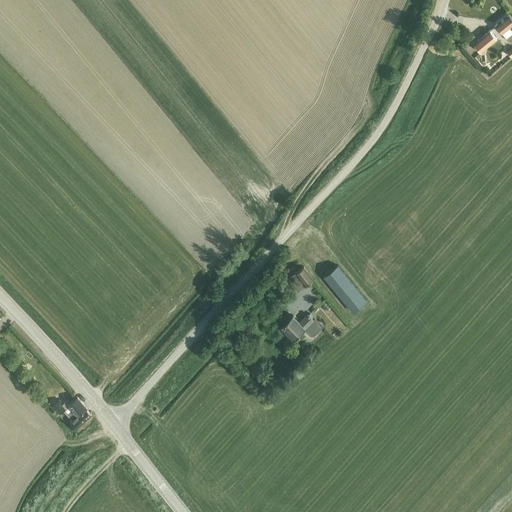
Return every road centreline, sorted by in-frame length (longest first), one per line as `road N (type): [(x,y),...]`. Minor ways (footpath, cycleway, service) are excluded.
road 1 (unclassified): [(112,424),(380,129),(445,0)]
road 2 (secondary): [(112,424),(0,296)]
